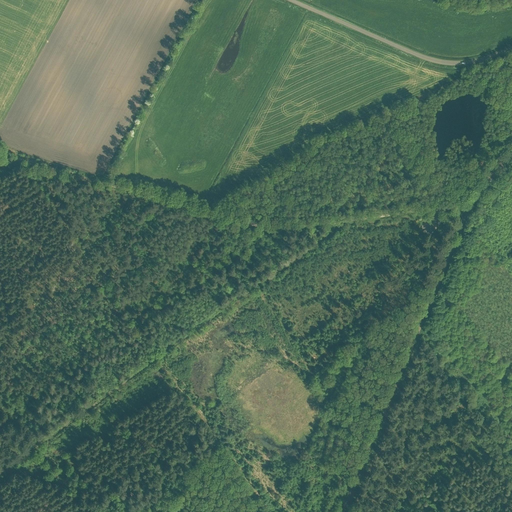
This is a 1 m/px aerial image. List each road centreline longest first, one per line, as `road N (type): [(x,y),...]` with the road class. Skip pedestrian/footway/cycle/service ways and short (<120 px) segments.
road 1 (track): [(441,207),(269,226),(22,158),(0,166)]
road 2 (unclassified): [(342,511),(468,208),(511,155)]
road 3 (track): [(297,255),(0,472)]
road 4 (unclassified): [(511,47),(480,60),(440,61),(291,0)]
